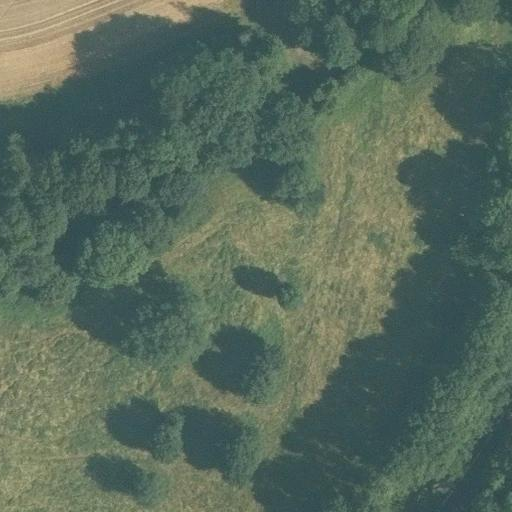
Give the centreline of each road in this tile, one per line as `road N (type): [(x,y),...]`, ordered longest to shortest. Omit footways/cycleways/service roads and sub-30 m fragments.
road 1 (track): [(408,0),(344,64),(131,195),(71,228),(0,240)]
road 2 (residential): [(435,511),(511,388)]
